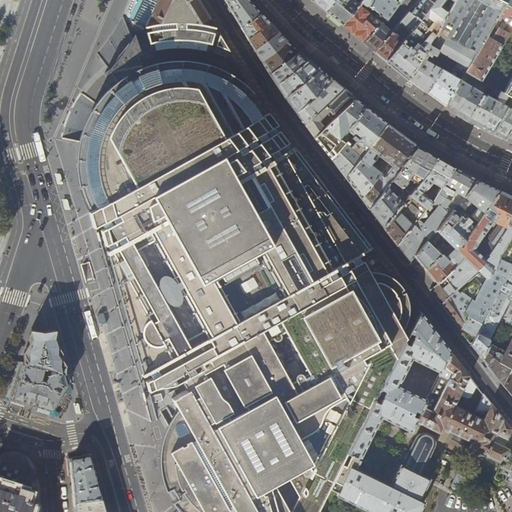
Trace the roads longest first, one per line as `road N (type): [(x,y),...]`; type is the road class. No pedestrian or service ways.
road 1 (residential): [(211,0),(262,84),(511,414)]
road 2 (primary): [(283,0),(455,135),(511,164)]
road 3 (secondary): [(41,218),(17,112),(51,0)]
road 4 (secondary): [(101,421),(41,218)]
road 5 (secondary): [(0,338),(41,218)]
